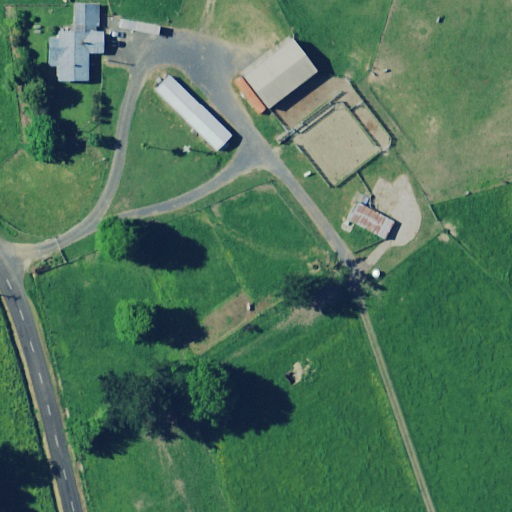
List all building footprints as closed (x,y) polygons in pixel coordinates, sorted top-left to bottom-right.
[(99,31),(100,3),(75,3),(75,31),(58,30),(58,38),(50,38),(49,65),(58,65),(58,80),(88,80),(89,52),(104,53),(104,31),(99,31)] [(256,17),(250,10),(238,20),(244,27),(256,17)] [(317,70),(287,33),(241,70),(270,107),(317,70)] [(231,135),(170,75),(156,89),(217,150),(231,135)] [(409,85),(398,83),(394,103),(404,105),(409,85)] [(395,221),(357,201),(343,228),(351,232),(356,223),(386,238),(395,221)]
